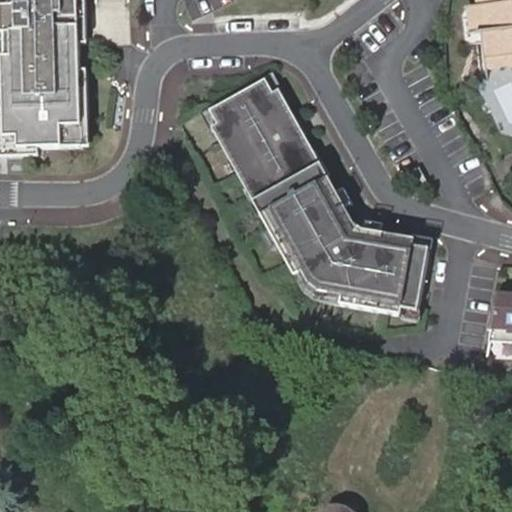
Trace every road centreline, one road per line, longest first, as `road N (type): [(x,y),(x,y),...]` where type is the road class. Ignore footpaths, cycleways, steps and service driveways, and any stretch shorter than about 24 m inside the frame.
road 1 (residential): [(0,191),(92,192),(126,175),(141,142),(149,75),(174,49),(260,43),(309,55)]
road 2 (residential): [(309,55),(384,190),(401,206),(511,237)]
